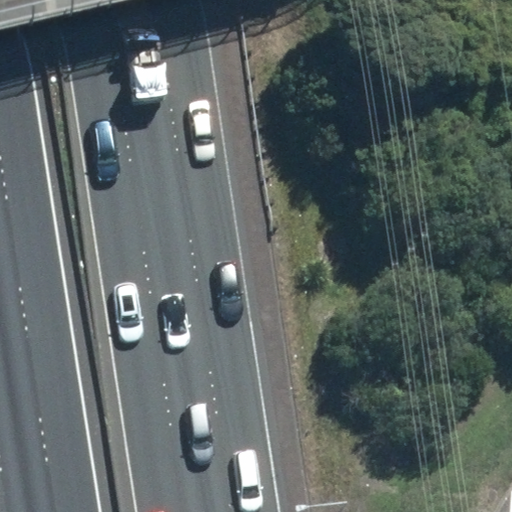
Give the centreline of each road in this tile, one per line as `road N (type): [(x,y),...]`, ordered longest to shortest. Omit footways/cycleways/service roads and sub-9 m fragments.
road 1 (motorway): [(100,0),(179,511)]
road 2 (motorway): [(52,511),(0,164)]
